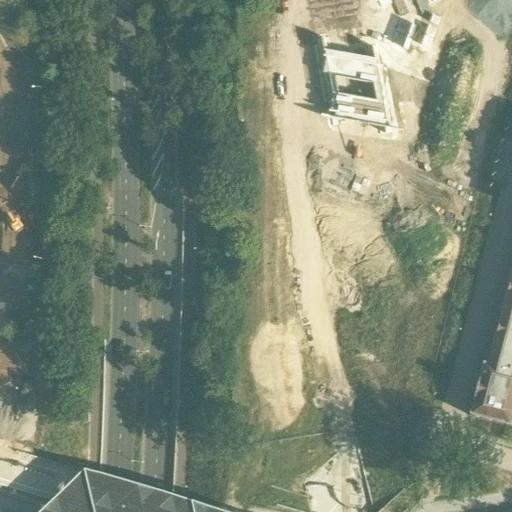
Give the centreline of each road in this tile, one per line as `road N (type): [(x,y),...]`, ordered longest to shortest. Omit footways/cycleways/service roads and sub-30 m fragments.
road 1 (secondary): [(152,511),(160,0)]
road 2 (secondary): [(121,0),(114,511)]
road 3 (unclassified): [(511,459),(449,442),(511,197)]
